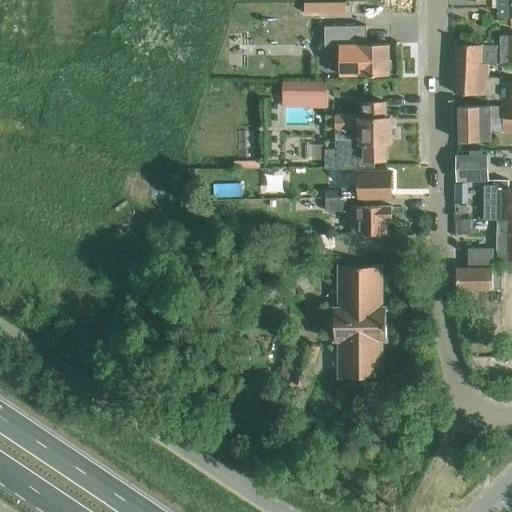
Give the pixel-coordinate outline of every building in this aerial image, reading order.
[(511,0),(498,0),(499,17),(511,17),(511,16),(511,0)] [(358,42),(358,74),(390,74),(389,43),(366,43),(366,26),(324,26),(325,43),(358,42)] [(511,35),(500,36),(501,62),(511,61),(511,35)] [(503,105),(497,105),(497,116),(511,116),(511,81),(503,82),(503,78),(490,78),(490,64),(498,64),(498,45),(457,44),(457,94),(487,94),(486,99),(503,99),(503,105)] [(326,82),(284,82),(284,99),(316,99),(316,84),(325,84),(325,86),(326,86),(326,82)] [(374,159),(385,159),(385,143),(391,143),(391,116),(385,116),(385,102),(365,102),(365,117),(334,117),(335,148),(325,148),(326,168),(374,167),(374,159)] [(511,116),(497,116),(497,105),(460,105),(460,141),(491,141),(491,129),(503,129),(503,131),(511,131),(511,116)] [(260,152),(260,129),(245,129),(245,152),(260,152)] [(457,155),(457,181),(487,181),(487,155),(457,155)] [(236,156),(235,168),(260,169),(261,158),(236,156)] [(342,187),(342,197),(347,197),(392,197),(391,171),(358,172),(358,187),(342,187)] [(511,219),(511,188),(509,189),(508,180),(498,180),(498,185),(485,186),(485,220),(498,220),(511,219)] [(460,212),(470,211),(469,194),(484,193),(484,182),(458,183),(460,212)] [(347,197),(342,197),(342,198),(326,198),(326,213),(347,212),(347,197)] [(387,217),(392,217),(392,205),(349,205),(349,218),(353,218),(353,233),(387,232),(387,217)] [(460,231),(472,230),(472,217),(460,217),(460,231)] [(499,247),(499,261),(502,261),(507,261),(511,261),(511,219),(498,220),(498,244),(499,244),(499,247)] [(502,261),(499,261),(493,261),(493,248),(468,248),(468,268),(457,268),(457,290),(502,289),(502,261)] [(387,338),(387,306),(382,306),(382,265),(340,265),(340,307),(335,307),(335,338),(340,338),(340,375),(347,375),(347,384),(374,384),(374,375),(382,375),(382,338),(387,338)] [(278,376),(305,385),(319,345),(292,336),(278,376)] [(499,372),(499,359),(474,359),(474,372),(499,372)]
